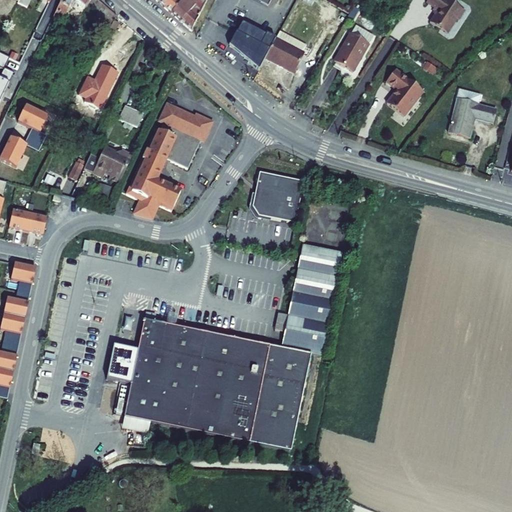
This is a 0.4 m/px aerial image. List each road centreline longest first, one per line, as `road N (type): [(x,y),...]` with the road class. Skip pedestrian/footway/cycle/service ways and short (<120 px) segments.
road 1 (residential): [(265,128),(189,227),(161,233),(84,221),(63,232),(49,259)]
road 2 (residential): [(49,259),(0,488)]
road 3 (secondary): [(265,128),(310,153),(471,193)]
road 4 (secondary): [(471,193),(319,141),(274,115)]
road 5 (secondary): [(167,37),(265,128)]
road 6 (secondary): [(274,115),(167,37)]
